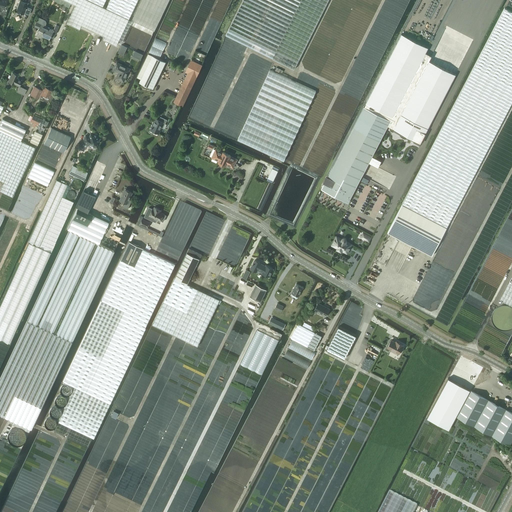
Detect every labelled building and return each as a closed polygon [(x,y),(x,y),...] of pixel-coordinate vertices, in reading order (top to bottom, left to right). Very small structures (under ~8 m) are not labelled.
[(19,0),(16,11),(17,12),(18,12),(19,12),(23,14),(28,2),(27,2),(27,0),(19,0)] [(54,0),(64,5),(62,9),(67,11),(69,7),(71,3),(63,0),(54,0)] [(88,0),(65,0),(75,5),(67,23),(80,29),(81,25),(95,32),(105,36),(103,39),(116,45),(129,19),(106,8),(103,7),(88,0)] [(109,0),(106,8),(129,19),(137,0),(109,0)] [(242,0),(225,35),(272,59),(294,69),(298,62),(329,0),(242,0)] [(438,136),(402,204),(403,205),(446,227),(511,101),(511,11),(505,8),(438,136)] [(39,28),(37,32),(50,38),(53,33),(56,34),(59,26),(56,25),(54,30),(37,22),(35,26),(39,28)] [(324,183),(321,189),(330,194),(333,195),(332,198),(335,199),(336,197),(338,198),(348,203),(351,197),(362,176),(369,163),(378,167),(381,161),(372,156),(388,126),(393,129),(420,143),(425,133),(456,74),(455,74),(429,61),(431,56),(425,53),(428,48),(401,34),(353,127),(327,176),(324,183)] [(137,77),(141,79),(139,82),(152,89),(165,62),(148,53),(137,77)] [(191,61),(186,72),(196,77),(201,66),(191,61)] [(116,78),(118,78),(118,79),(120,80),(121,80),(124,81),(126,76),(127,76),(128,74),(127,73),(130,68),(117,62),(113,70),(117,72),(117,73),(118,74),(116,78)] [(269,69),(237,139),(283,161),(315,91),(269,69)] [(8,81),(14,84),(19,86),(18,86),(19,86),(22,80),(21,80),(17,78),(18,75),(12,72),(8,81),(8,80),(8,81)] [(186,80),(177,98),(184,102),(193,84),(186,80)] [(17,92),(24,95),(27,90),(19,86),(17,92)] [(52,99),(53,95),(51,94),(53,91),(43,87),(42,90),(34,86),(30,94),(37,97),(38,95),(42,97),(43,95),(50,98),(52,99)] [(44,120),(33,115),(32,116),(30,115),(27,120),(38,125),(38,124),(42,126),(44,120)] [(155,119),(150,130),(158,133),(163,122),(165,123),(166,120),(160,117),(159,120),(155,119)] [(2,118),(0,123),(0,130),(21,140),(26,129),(2,118)] [(51,127),(44,143),(63,152),(70,136),(51,127)] [(0,180),(4,182),(0,189),(0,190),(13,196),(36,146),(21,140),(0,130),(0,180)] [(35,131),(30,142),(37,145),(42,135),(35,131)] [(86,147),(88,144),(95,147),(99,138),(96,137),(97,136),(94,135),(93,135),(90,134),(89,137),(85,135),(81,145),(86,147)] [(223,152),(222,152),(215,149),(211,158),(218,161),(218,162),(226,165),(233,168),(237,159),(230,156),(230,155),(223,152)] [(54,171),(35,162),(28,177),(47,186),(54,171)] [(69,173),(83,180),(87,172),(73,165),(69,173)] [(272,168),(267,178),(273,181),(278,171),(272,168)] [(28,241),(29,242),(39,246),(67,185),(56,180),(28,241)] [(131,200),(129,199),(132,192),(125,189),(120,199),(123,201),(121,206),(128,209),(131,200)] [(17,199),(18,200),(27,204),(30,197),(20,192),(17,199)] [(396,217),(387,233),(388,233),(432,256),(446,227),(403,205),(402,204),(396,217)] [(67,228),(69,230),(99,243),(109,221),(77,207),(67,228)] [(163,213),(160,211),(161,210),(154,207),(153,208),(152,208),(149,215),(150,214),(154,216),(153,217),(160,220),(163,213)] [(142,218),(140,223),(147,227),(149,222),(142,218)] [(69,230),(27,320),(46,329),(49,331),(72,341),(115,251),(99,243),(69,230)] [(342,239),(336,236),(332,245),(337,248),(336,249),(341,251),(341,250),(347,253),(351,244),(346,241),(347,240),(346,239),(345,238),(344,238),(342,238),(342,239)] [(129,242),(120,260),(134,266),(142,249),(142,248),(129,242)] [(0,339),(10,343),(50,253),(28,243),(0,306),(0,339)] [(74,387),(58,422),(69,427),(72,428),(92,438),(93,438),(116,389),(175,264),(154,255),(154,254),(150,253),(142,249),(134,266),(120,260),(63,382),(74,387)] [(178,272),(175,278),(187,284),(199,259),(201,255),(190,249),(189,249),(187,253),(178,272)] [(260,263),(255,260),(254,263),(253,263),(253,264),(251,268),(256,271),(257,269),(263,271),(262,273),(269,277),(273,269),(266,265),(265,266),(260,263)] [(499,300),(511,306),(511,274),(499,300)] [(175,278),(152,324),(197,346),(220,300),(187,284),(175,278)] [(256,284),(249,297),(260,302),(266,290),(256,284)] [(296,284),(291,293),(298,296),(303,287),(296,284)] [(283,306),(277,303),(274,309),(280,312),(283,306)] [(329,309),(318,303),(314,310),(326,316),(329,309)] [(286,324),(271,317),(268,323),(283,330),(286,324)] [(0,378),(0,415),(5,418),(14,421),(12,425),(28,432),(30,429),(31,429),(32,427),(34,424),(72,341),(49,331),(46,329),(27,320),(0,378)] [(298,324),(291,338),(314,350),(321,336),(298,324)] [(338,327),(326,350),(344,359),(356,336),(338,327)] [(391,340),(387,348),(398,354),(400,352),(401,352),(402,350),(402,349),(401,348),(402,346),(402,345),(396,341),(395,343),(391,340)] [(448,378),(427,418),(449,429),(470,390),(449,378),(448,378)] [(456,417),(462,419),(509,445),(511,439),(511,412),(470,390),(456,417)] [(389,492),(379,511),(414,511),(417,506),(389,492)]
